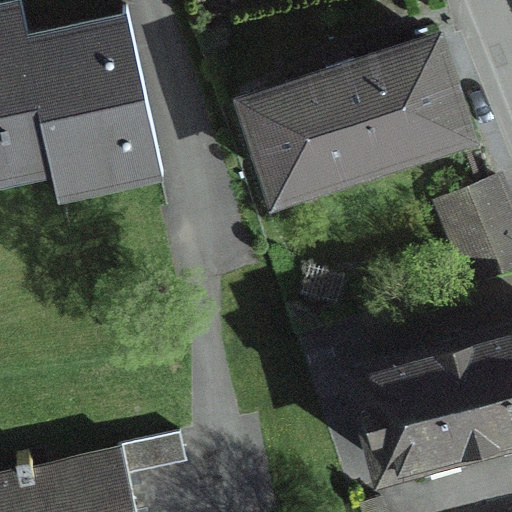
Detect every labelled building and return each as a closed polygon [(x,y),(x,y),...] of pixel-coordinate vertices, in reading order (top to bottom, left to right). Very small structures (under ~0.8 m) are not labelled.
[(0,173),(49,163),(56,196),(60,195),(59,188),(154,167),(156,174),(160,173),(124,7),(120,8),(121,14),(25,35),(17,0),(13,0),(14,2),(0,4),(0,173)] [(413,143),(458,128),(430,42),(354,67),(350,59),(337,63),(323,67),(325,76),(249,101),(276,187),(319,173),(319,168),(350,158),(353,163),(382,153),(381,148),(411,138),(413,143)] [(511,262),(511,221),(494,177),(438,200),(470,279),(511,262)] [(511,326),(476,336),(449,344),(352,370),(378,467),(511,430),(511,326)] [(0,511),(133,511),(125,473),(183,461),(177,432),(119,444),(115,445),(117,451),(30,470),(26,452),(13,454),(17,473),(0,476),(0,511)]
